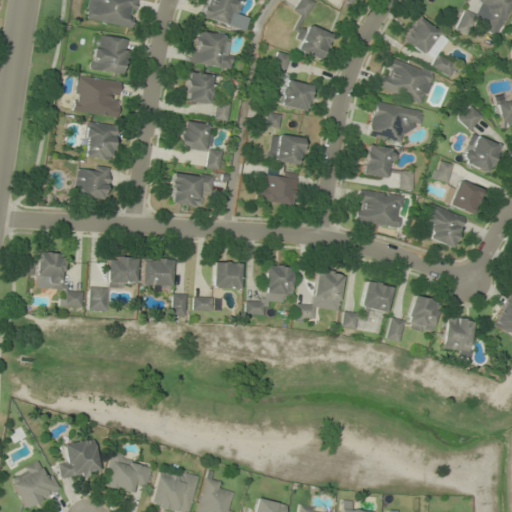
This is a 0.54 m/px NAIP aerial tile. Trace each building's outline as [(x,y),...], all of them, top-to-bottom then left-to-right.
[(85,0),(83,20),(131,28),(135,0),(85,0)] [(239,0),(203,0),(199,17),(232,27),(239,0)] [(297,0),(291,10),(302,17),(313,0),(312,0),(297,0)] [(479,29),(497,37),(511,2),(511,0),(477,0),(476,3),(488,9),(479,29)] [(453,29),(466,35),(475,16),(463,10),(453,29)] [(426,47),(433,52),(444,36),(415,17),(400,40),(421,54),(426,47)] [(293,49),(318,60),(329,34),(304,23),(293,49)] [(226,68),(229,35),(191,31),(188,64),(226,68)] [(128,39),(92,34),(88,70),(123,75),(128,39)] [(284,72),(286,54),(274,52),(271,70),(284,72)] [(448,77),(454,64),(435,54),(429,67),(448,77)] [(432,72),(387,57),(377,89),(421,104),(432,72)] [(208,95),(210,75),(185,72),(183,101),(213,104),(212,119),(225,121),(227,102),(218,101),(218,96),(208,95)] [(70,112),(116,118),(120,81),(74,76),(70,112)] [(309,85),(284,80),(279,106),(304,111),(309,85)] [(511,96),(493,101),(499,130),(511,127),(511,96)] [(365,137),(397,143),(399,133),(407,135),(409,124),(417,125),(420,110),(372,101),(365,137)] [(455,119),(468,130),(480,116),(468,105),(455,119)] [(277,126),(277,114),(264,113),(264,126),(277,126)] [(206,149),(210,126),(180,121),(176,146),(207,152),(204,167),(216,169),(219,151),(206,149)] [(110,160),(114,125),(86,122),(81,157),(110,160)] [(484,173),(497,146),(470,133),(457,160),(484,173)] [(300,137),(270,134),(267,160),(297,164),(300,137)] [(360,174),(387,179),(392,149),(365,144),(360,174)] [(451,164),(437,161),(433,179),(446,182),(451,164)] [(73,198),(105,198),(105,166),(73,166),(73,198)] [(295,173),(266,170),(265,184),(256,183),(254,201),(292,205),(295,173)] [(411,171),(396,171),(396,189),(410,189),(411,171)] [(209,194),(210,176),(170,172),(167,203),(197,206),(199,193),(209,194)] [(447,206),(470,214),(479,188),(455,180),(447,206)] [(401,195),(356,189),(352,222),(397,228),(401,195)] [(430,227),(426,239),(451,247),(461,216),(428,205),(421,224),(430,227)] [(62,253),(36,253),(35,280),(44,280),(44,288),(62,288),(62,253)] [(134,257),(106,257),(105,287),(134,287),(134,257)] [(169,259),(141,259),(141,287),(169,287),(169,259)] [(238,263),(211,263),(211,289),(238,289),(238,263)] [(289,297),(290,266),(264,265),(263,301),(243,300),(243,315),(262,315),(263,304),(280,304),(280,296),(289,297)] [(310,306),(294,304),(293,317),(312,319),(313,309),(336,311),(341,274),(314,271),(310,306)] [(390,288),(364,281),(357,307),(383,313),(390,288)] [(105,287),(86,287),(86,311),(105,311),(105,287)] [(80,307),(80,291),(58,291),(58,307),(80,307)] [(511,336),(511,296),(507,293),(490,324),(511,336)] [(169,316),(183,316),(183,294),(169,294),(169,316)] [(428,332),(437,303),(413,296),(403,324),(428,332)] [(190,311),(211,311),(211,297),(190,297),(190,311)] [(356,314),(342,311),(338,326),(352,329),(356,314)] [(440,349),(467,352),(471,320),(444,317),(440,349)] [(396,341),(402,322),(389,318),(383,337),(396,341)] [(92,438),(61,443),(65,462),(56,463),(59,481),(98,474),(92,438)] [(100,485),(130,495),(133,485),(142,488),(150,465),(111,452),(100,485)] [(7,477),(22,508),(57,491),(42,460),(7,477)] [(147,507),(168,511),(186,511),(196,476),(157,466),(147,507)] [(194,511),(236,511),(227,509),(232,494),(219,490),(221,482),(204,477),(194,511)] [(282,511),(284,504),(255,498),(252,511),(282,511)]
